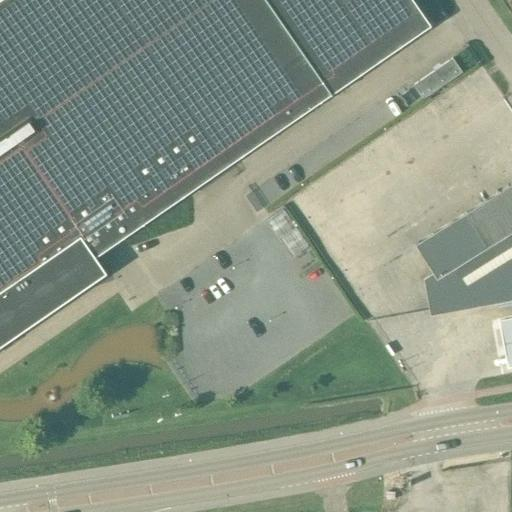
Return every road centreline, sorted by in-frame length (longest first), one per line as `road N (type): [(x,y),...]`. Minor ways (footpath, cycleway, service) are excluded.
road 1 (tertiary): [(511,411),(0,501)]
road 2 (tertiary): [(95,511),(511,433)]
